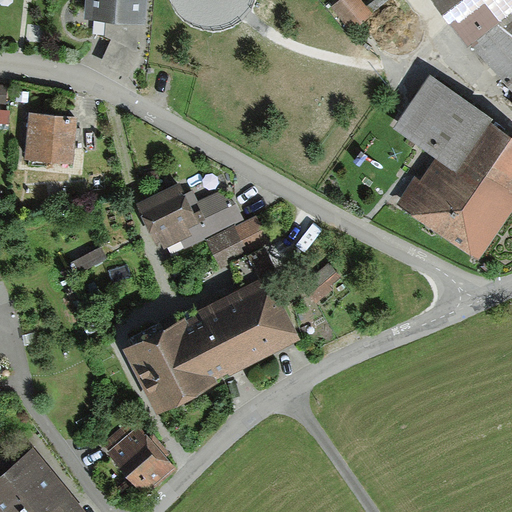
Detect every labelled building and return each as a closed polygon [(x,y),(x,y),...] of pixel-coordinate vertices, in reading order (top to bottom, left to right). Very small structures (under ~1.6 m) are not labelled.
[(138,0),(87,0),(87,11),(138,14),(138,0)] [(355,0),(335,0),(330,4),(348,27),(366,14),(355,0)] [(511,0),(439,0),(511,92),(511,0)] [(511,200),(511,134),(432,79),(401,124),(440,151),(403,204),(475,254),(511,200)] [(69,118),(25,116),(22,155),(67,157),(69,118)] [(154,171),(146,175),(149,181),(157,176),(154,171)] [(177,185),(139,204),(159,242),(180,231),(189,248),(202,242),(214,264),(263,239),(253,218),(235,227),(218,193),(188,208),(177,185)] [(97,249),(72,262),(77,272),(102,259),(97,249)] [(123,350),(153,409),(292,338),(263,281),(275,274),(262,249),(242,259),(255,284),(123,350)] [(335,282),(324,264),(294,283),(305,301),(335,282)] [(109,448),(136,484),(164,462),(137,427),(109,448)] [(31,451),(0,476),(0,511),(42,511),(66,492),(31,451)]
